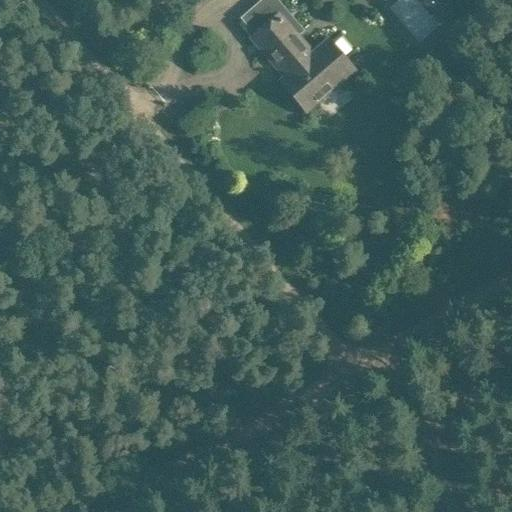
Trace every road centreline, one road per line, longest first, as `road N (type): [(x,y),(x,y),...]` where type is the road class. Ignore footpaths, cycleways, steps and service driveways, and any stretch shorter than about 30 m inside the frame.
road 1 (residential): [(356,371),(24,0)]
road 2 (track): [(511,280),(107,511)]
road 3 (unknown): [(414,337),(480,511)]
road 4 (track): [(449,511),(384,354)]
